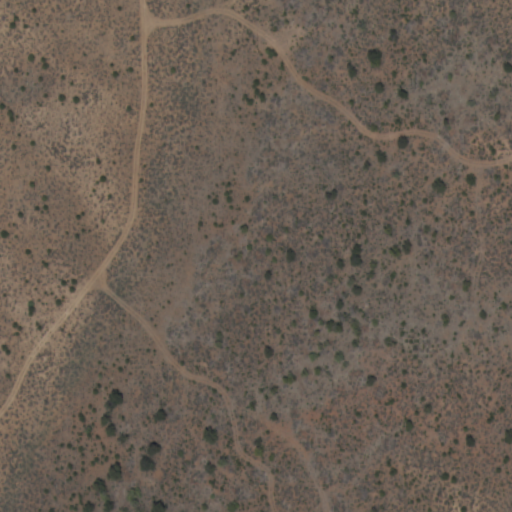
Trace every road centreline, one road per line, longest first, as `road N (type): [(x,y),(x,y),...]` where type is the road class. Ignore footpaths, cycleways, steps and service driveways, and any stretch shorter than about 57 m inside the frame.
road 1 (track): [(0,427),(198,47),(182,5)]
road 2 (track): [(180,0),(357,63),(447,116),(511,112)]
